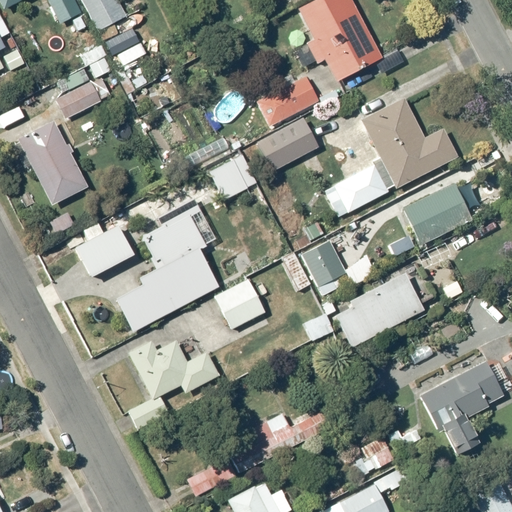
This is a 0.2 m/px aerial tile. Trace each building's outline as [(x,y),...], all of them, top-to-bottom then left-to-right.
[(0,0),(0,7),(1,10),(20,0),(0,0)] [(79,12),(73,0),(46,0),(58,23),(79,12)] [(123,15),(115,0),(80,0),(96,30),(123,15)] [(380,57),(349,0),(313,0),(296,9),(312,40),(306,43),(315,61),(322,58),(334,81),(380,57)] [(0,17),(0,47),(3,46),(0,40),(0,38),(9,34),(0,17)] [(127,28),(105,42),(113,54),(134,40),(127,28)] [(88,67),(105,56),(107,55),(99,43),(80,56),(88,67)] [(25,64),(19,48),(2,54),(8,70),(25,64)] [(317,102),(304,76),(254,100),(267,126),(317,102)] [(98,103),(88,83),(54,99),(63,119),(98,103)] [(361,123),(378,156),(372,159),(388,191),(397,186),(456,157),(442,129),(423,138),(405,101),(361,123)] [(315,147),(300,118),(255,142),(270,171),(315,147)] [(26,170),(29,168),(48,206),(85,187),(51,122),(28,133),(12,142),(26,170)] [(224,136),(182,157),(188,167),(230,147),(224,136)] [(236,157),(194,178),(212,214),(228,206),(225,199),(251,186),(236,157)] [(386,192),(372,165),(324,190),(338,217),(386,192)] [(467,221),(451,186),(400,209),(416,245),(467,221)] [(67,211),(49,220),(55,233),(73,223),(67,211)] [(348,282),(325,239),(299,253),(321,296),(348,282)] [(310,284),(294,252),(281,259),(297,290),(310,284)] [(421,310),(402,272),(329,309),(348,347),(421,310)] [(253,277),(219,293),(236,329),(270,313),(253,277)] [(114,341),(100,314),(84,323),(97,349),(114,341)] [(332,332),(325,314),(304,323),(311,340),(332,332)] [(127,356),(147,398),(126,409),(136,430),(168,415),(160,397),(181,386),(183,390),(216,374),(204,349),(197,334),(159,352),(154,343),(127,356)] [(501,396),(481,360),(417,397),(451,456),(474,443),(460,420),(501,396)] [(176,464),(194,498),(317,433),(299,399),(176,464)] [(425,439),(418,426),(401,435),(397,428),(386,434),(396,454),(425,439)] [(382,433),(356,446),(359,452),(344,459),(353,477),(393,457),(382,433)] [(402,482),(397,472),(317,511),(386,511),(388,511),(379,494),(402,482)] [(262,479),(225,499),(229,506),(218,511),(287,511),(297,507),(283,483),(268,491),(262,479)] [(511,511),(511,509),(497,480),(470,494),(479,511),(511,511)] [(428,511),(423,503),(407,511),(428,511)]
